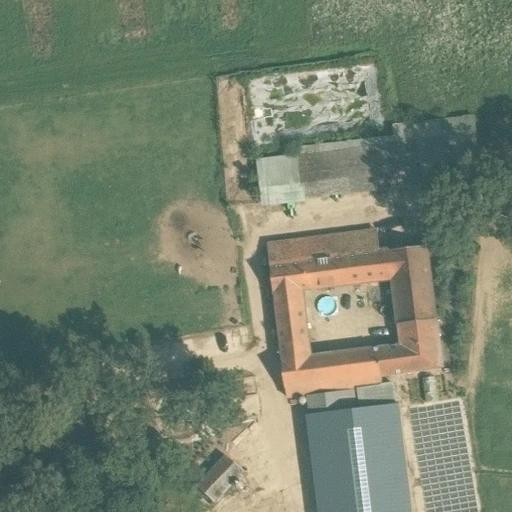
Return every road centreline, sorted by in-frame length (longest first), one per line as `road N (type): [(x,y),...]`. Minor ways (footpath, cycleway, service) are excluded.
road 1 (track): [(0,407),(254,354),(254,248),(274,216),(308,210),(410,223),(511,203)]
road 2 (track): [(254,354),(324,511)]
